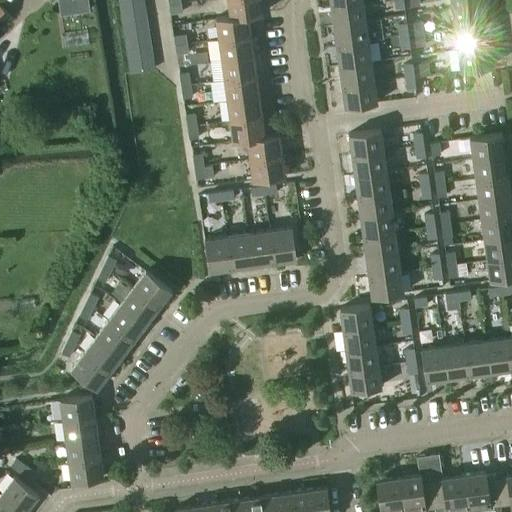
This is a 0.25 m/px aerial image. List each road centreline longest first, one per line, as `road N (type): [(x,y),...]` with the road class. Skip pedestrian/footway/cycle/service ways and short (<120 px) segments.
road 1 (residential): [(142,511),(131,417),(213,310),(316,298),(330,289),(318,124)]
road 2 (residential): [(346,511),(340,459),(355,447),(511,422)]
road 3 (residential): [(318,124),(498,100)]
road 4 (residential): [(318,124),(303,110),(291,20),(302,0)]
